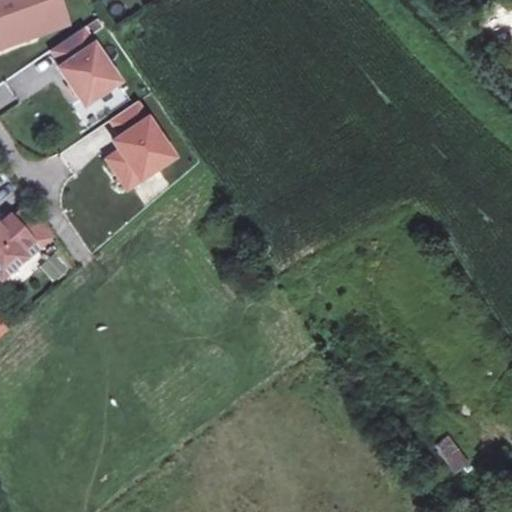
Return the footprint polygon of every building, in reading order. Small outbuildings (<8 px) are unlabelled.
[(0,0),(0,46),(20,39),(18,33),(64,17),(57,0),(0,0)] [(81,29),(50,50),(61,66),(57,69),(82,106),(117,83),(81,29)] [(171,159),(134,103),(109,120),(120,137),(111,142),(118,152),(137,181),(171,159)] [(137,181),(118,152),(105,161),(125,190),(137,181)] [(24,207),(10,219),(27,239),(41,226),(24,207)] [(37,250),(29,241),(27,239),(10,219),(8,217),(0,223),(0,275),(22,257),(25,261),(37,250)] [(449,436),(436,446),(454,472),(468,463),(449,436)]
